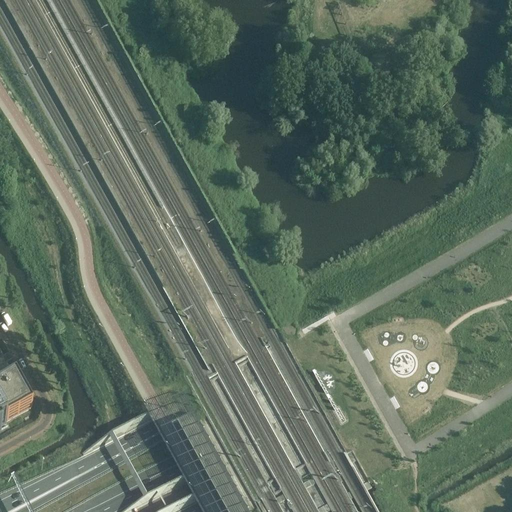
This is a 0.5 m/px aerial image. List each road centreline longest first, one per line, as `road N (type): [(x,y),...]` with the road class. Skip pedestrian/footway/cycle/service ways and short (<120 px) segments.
road 1 (motorway): [(511,220),(332,331),(0,509)]
road 2 (motorway): [(511,232),(22,511)]
road 3 (motorway): [(511,273),(354,373),(99,511)]
road 4 (motorway): [(147,511),(365,394),(511,297)]
road 5 (motorway): [(190,511),(511,325)]
road 6 (motorway): [(279,511),(511,372)]
road 7 (motorway): [(302,511),(511,385)]
road 8 (unclassified): [(0,450),(48,416),(0,319)]
